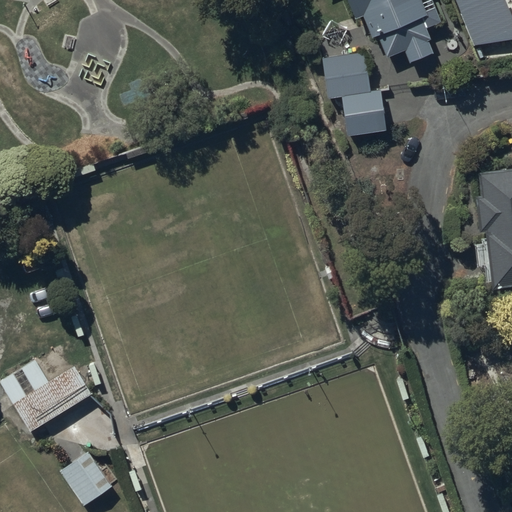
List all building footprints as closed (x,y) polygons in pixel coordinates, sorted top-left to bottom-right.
[(376,42),(385,62),(403,54),(408,68),(431,59),(425,45),(428,44),(423,33),(439,26),(428,0),(340,0),(352,26),(361,22),(370,44),(376,42)] [(452,0),(472,49),(511,43),(511,25),(502,0),(452,0)] [(338,104),(344,143),(384,137),(378,94),(370,95),(364,57),(319,63),(325,106),(338,104)] [(485,221),(490,278),(511,275),(511,158),(479,162),(481,183),(475,184),(478,221),(485,221)] [(93,388),(76,361),(50,377),(36,356),(2,377),(33,426),(93,388)] [(114,479),(90,444),(62,464),(86,499),(114,479)]
